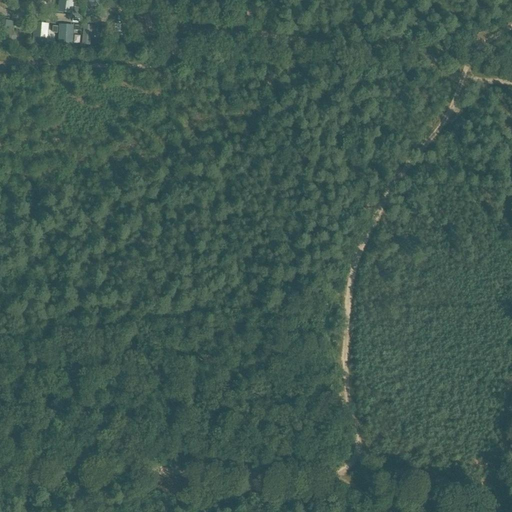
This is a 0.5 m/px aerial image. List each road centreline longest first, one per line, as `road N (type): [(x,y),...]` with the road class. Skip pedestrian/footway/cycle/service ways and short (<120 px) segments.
road 1 (track): [(511,26),(468,58),(456,101),(399,175),(352,272),(346,388),(369,479)]
road 2 (track): [(0,465),(369,479)]
road 3 (track): [(177,32),(420,50),(461,73),(511,82)]
road 4 (track): [(177,32),(164,63),(0,62)]
road 5 (track): [(486,511),(427,479),(369,479)]
